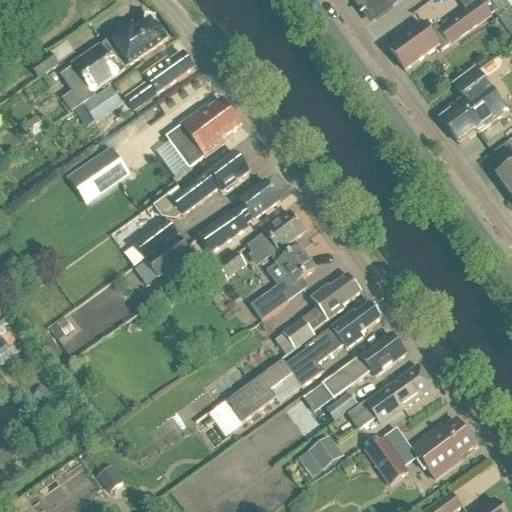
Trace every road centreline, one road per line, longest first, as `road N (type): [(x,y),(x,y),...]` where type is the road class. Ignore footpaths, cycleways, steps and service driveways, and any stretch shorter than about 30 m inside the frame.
road 1 (unclassified): [(511,470),(165,0)]
road 2 (secondary): [(511,297),(297,0)]
